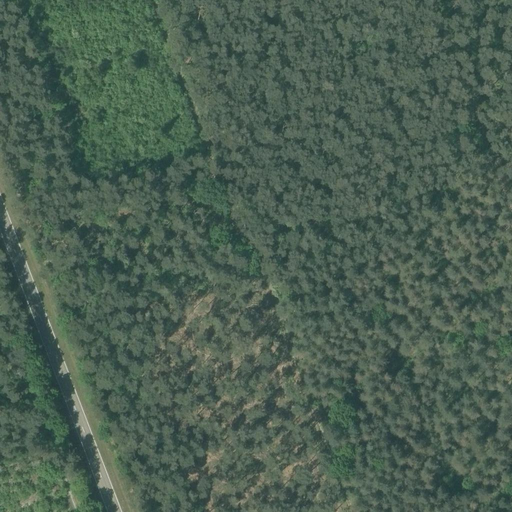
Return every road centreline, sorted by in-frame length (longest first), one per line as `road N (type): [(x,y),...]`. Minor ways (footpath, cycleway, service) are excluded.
road 1 (primary): [(115,511),(0,211)]
road 2 (track): [(69,511),(0,327)]
